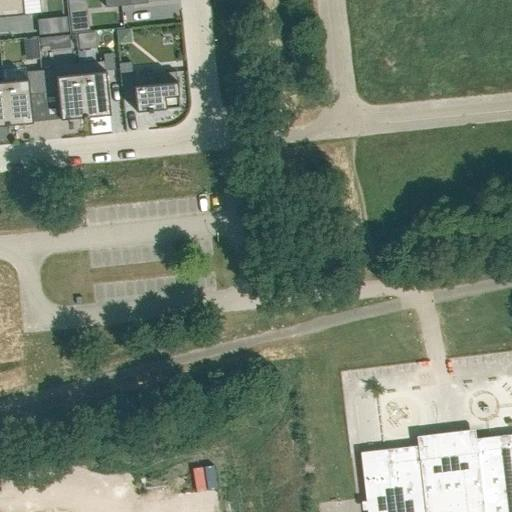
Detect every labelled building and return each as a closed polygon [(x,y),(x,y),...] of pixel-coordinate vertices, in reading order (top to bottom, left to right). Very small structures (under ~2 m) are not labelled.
[(0,0),(0,17),(24,15),(22,0),(0,0)] [(87,30),(85,13),(69,15),(71,32),(87,30)] [(65,18),(38,20),(39,34),(67,32),(65,18)] [(117,31),(118,43),(127,43),(130,39),(129,30),(117,31)] [(48,37),(39,38),(39,46),(49,45),(48,37)] [(103,61),(79,64),(84,118),(87,118),(86,116),(109,114),(105,71),(114,70),(113,53),(102,54),(103,61)] [(131,62),(118,63),(120,86),(133,85),(131,62)] [(54,69),(40,70),(42,94),(57,92),(59,119),(82,117),(82,119),(84,118),(79,64),(54,66),(54,69)] [(27,79),(2,81),(7,126),(9,126),(9,124),(32,122),(29,95),(42,94),(40,70),(26,72),(27,79)] [(133,85),(135,111),(147,110),(147,112),(151,111),(151,110),(168,108),(178,107),(177,92),(175,71),(157,73),(158,83),(133,85)] [(511,511),(511,434),(496,436),(360,452),(366,511),(511,511)]
